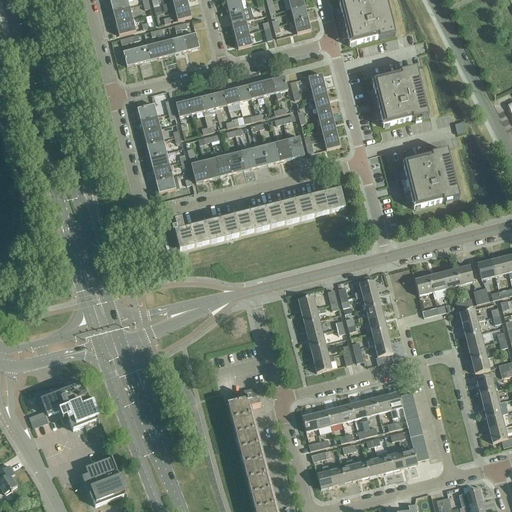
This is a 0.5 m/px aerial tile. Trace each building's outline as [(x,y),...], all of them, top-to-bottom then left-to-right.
[(115,0),(110,2),(113,14),(130,9),(127,0),(115,0)] [(171,0),(174,11),(188,7),(186,0),(171,0)] [(236,0),(226,3),(229,15),(243,11),(239,0),(236,0)] [(287,0),(291,12),(305,8),(302,0),(287,0)] [(395,38),(385,0),(347,0),(338,2),(340,10),(334,11),(342,42),(348,40),(350,48),(379,40),(379,42),(395,38)] [(188,7),(174,11),(177,23),(191,20),(188,7)] [(291,12),(294,23),(294,24),(308,20),(305,8),(291,12)] [(113,14),(116,26),(133,21),(130,9),(113,14)] [(243,11),(229,15),(232,27),(246,23),(249,22),(254,21),(250,9),(243,11)] [(146,19),(148,24),(142,26),(143,32),(149,30),(149,29),(154,28),(151,17),(146,19)] [(290,29),(295,28),(297,36),(311,33),(308,20),(294,24),(294,23),(289,25),(290,29)] [(133,21),(116,26),(119,38),(136,34),(133,21)] [(232,27),(235,39),(249,35),(246,23),(232,27)] [(169,34),(171,42),(175,57),(187,54),(183,39),(182,32),(180,26),(175,27),(176,33),(169,34)] [(269,30),(264,31),(267,44),(272,42),(269,30)] [(158,38),(156,32),(144,35),(146,41),(158,38)] [(249,35),(235,39),(238,51),(252,47),(258,46),(258,45),(260,45),(259,41),(257,42),(257,41),(251,42),(249,35)] [(183,39),(187,54),(199,51),(196,36),(183,39)] [(134,44),(132,39),(120,42),(121,47),(134,44)] [(171,42),(159,45),(163,60),(175,57),(171,42)] [(159,45),(147,48),(151,63),(163,60),(159,45)] [(147,48),(135,51),(139,66),(151,63),(147,48)] [(139,66),(135,51),(123,54),(127,69),(139,66)] [(429,119),(416,71),(401,75),(401,76),(372,84),(373,91),(368,92),(367,92),(375,123),(376,123),(381,122),(383,129),(413,122),(413,123),(429,119)] [(308,80),(311,92),(325,89),(322,76),(308,80)] [(284,78),(272,82),(276,96),(275,96),(277,101),(282,100),(280,94),(288,92),(284,78)] [(272,82),(260,85),(263,99),(275,96),(276,96),(272,82)] [(290,84),(293,97),(299,95),(296,83),(290,84)] [(260,85),(248,88),(251,102),(263,99),(260,85)] [(248,88),(236,91),(239,105),(251,102),(248,88)] [(311,92),(314,104),(328,101),(325,89),(311,92)] [(236,91),(224,94),(227,108),(239,105),(236,91)] [(224,94),(212,97),(215,111),(227,108),(224,94)] [(212,97),(200,100),(203,114),(204,118),(216,115),(215,111),(212,97)] [(200,100),(188,103),(191,117),(203,114),(200,100)] [(314,104),(317,116),(331,113),(328,101),(314,104)] [(165,104),(169,116),(174,115),(171,103),(165,104)] [(191,117),(188,103),(176,106),(179,120),(191,117)] [(137,111),(140,123),(157,119),(154,106),(137,111)] [(317,116),(320,128),(334,125),(331,113),(317,116)] [(257,123),(255,117),(243,120),(244,126),(257,123)] [(294,117),(282,120),(283,126),(295,123),(294,117)] [(140,123),(143,135),(160,131),(157,119),(140,123)] [(463,124),(454,126),(457,137),(465,134),(466,134),(463,124)] [(320,128),(323,140),(337,137),(334,125),(320,128)] [(143,135),(147,147),(163,143),(160,131),(143,135)] [(337,137),(323,140),(326,152),(340,149),(337,137)] [(211,144),(210,139),(198,141),(200,147),(211,144)] [(300,139),(287,142),(292,161),(304,158),(300,139)] [(287,142),(275,145),(280,164),(292,161),(287,142)] [(147,147),(150,159),(166,155),(163,143),(147,147)] [(310,143),(305,145),(308,157),(319,154),(318,149),(312,151),(310,143)] [(275,145),(263,148),(268,167),(280,164),(275,145)] [(263,148),(251,151),(256,170),(268,167),(263,148)] [(251,151),(239,154),(244,173),(256,170),(251,151)] [(399,174),(398,174),(406,205),(412,203),(414,211),(443,204),(444,205),(459,201),(447,153),(431,157),(432,158),(402,166),(404,173),(399,174)] [(239,154),(227,157),(232,176),(244,173),(239,154)] [(150,159),(153,171),(169,167),(166,155),(150,159)] [(227,157),(215,160),(220,179),(232,176),(227,157)] [(215,160),(203,163),(208,182),(220,179),(215,160)] [(208,182),(203,163),(191,166),(196,186),(208,182)] [(153,171),(156,183),(173,179),(169,167),(153,171)] [(173,179),(156,183),(159,195),(176,191),(174,186),(177,185),(175,178),(173,179)] [(178,248),(179,253),(345,211),(340,192),(332,194),(233,219),(233,216),(227,218),(228,220),(184,231),(181,220),(174,222),(174,223),(163,226),(169,250),(178,248)] [(504,259),(490,262),(495,279),(508,276),(504,259)] [(495,279),(490,262),(476,266),(481,283),(495,279)] [(468,268),(455,271),(459,288),(473,285),(468,268)] [(455,271),(441,275),(446,292),(453,290),(455,295),(460,294),(459,288),(455,271)] [(441,275),(428,278),(432,295),(446,292),(441,275)] [(432,295),(428,278),(414,281),(419,298),(432,295)] [(362,299),(362,300),(378,296),(374,283),(359,287),(360,294),(354,295),(355,301),(362,299)] [(338,291),(341,305),(348,303),(345,289),(338,291)] [(327,294),(331,307),(337,306),(334,292),(327,294)] [(486,292),(480,294),(483,305),(489,303),(486,292)] [(483,305),(480,294),(473,295),(476,306),(483,305)] [(500,300),(498,294),(491,296),(493,302),(500,300)] [(362,300),(365,311),(381,308),(378,296),(362,300)] [(298,302),(301,315),(316,311),(313,298),(298,302)] [(471,301),(462,303),(464,309),(473,307),(471,301)] [(464,309),(462,303),(456,305),(458,311),(464,309)] [(508,303),(500,304),(502,312),(510,310),(508,303)] [(365,311),(368,323),(384,320),(381,308),(365,311)] [(444,308),(436,310),(438,316),(445,314),(444,308)] [(301,315),(304,327),(319,323),(317,316),(325,314),(324,309),(316,311),(301,315)] [(438,316),(436,310),(422,314),(424,320),(438,316)] [(491,312),(493,320),(500,318),(498,310),(491,312)] [(459,315),(462,327),(477,323),(477,324),(485,322),(484,316),(476,318),(474,311),(459,315)] [(500,318),(493,320),(495,327),(501,325),(500,318)] [(346,322),(348,328),(354,327),(353,320),(346,322)] [(368,323),(371,335),(387,331),(384,320),(368,323)] [(304,327),(307,338),(322,335),(319,323),(304,327)] [(462,327),(465,339),(480,336),(477,324),(477,323),(462,327)] [(368,349),(374,347),(390,343),(387,331),(371,335),(373,342),(367,344),(368,349)] [(497,336),(499,344),(506,342),(504,334),(497,336)] [(307,338),(310,350),(325,347),(322,335),(307,338)] [(465,339),(468,352),(483,348),(480,336),(465,339)] [(506,342),(499,344),(501,351),(508,349),(506,342)] [(390,343),(374,347),(377,359),(393,355),(390,343)] [(310,350),(313,362),(328,359),(325,347),(310,350)] [(468,352),(471,364),(486,360),(483,348),(468,352)] [(361,350),(354,352),(357,365),(364,364),(361,350)] [(349,353),(343,355),(346,368),(353,367),(349,353)] [(328,359),(313,362),(316,375),(332,371),(330,364),(335,362),(333,357),(328,359)] [(486,360),(471,364),(474,376),(490,372),(486,360)] [(497,368),(499,374),(511,370),(511,369),(511,365),(497,368)] [(511,370),(499,374),(500,380),(511,377),(511,370)] [(477,384),(480,397),(495,393),(492,381),(477,384)] [(91,401),(85,386),(63,394),(64,395),(43,403),(48,417),(59,413),(63,421),(67,420),(68,423),(69,423),(73,433),(98,424),(98,426),(99,426),(90,401),(91,401)] [(228,405),(255,511),(275,511),(250,410),(261,407),(257,389),(244,392),(246,401),(228,405)] [(480,397),(483,409),(498,406),(495,393),(480,397)] [(398,394),(387,397),(391,412),(393,421),(399,419),(397,411),(402,409),(399,397),(398,394)] [(412,394),(399,397),(402,409),(415,406),(412,394)] [(387,397),(375,400),(378,416),(391,412),(387,397)] [(375,400),(363,403),(367,419),(378,416),(375,400)] [(363,403),(351,406),(355,422),(362,420),(363,426),(368,424),(367,419),(363,403)] [(351,406),(339,409),(342,425),(355,422),(351,406)] [(417,412),(415,406),(402,409),(404,415),(417,412)] [(483,409),(486,421),(501,417),(498,406),(483,409)] [(339,409),(326,412),(330,428),(342,425),(339,409)] [(326,412),(314,416),(318,431),(330,428),(326,412)] [(420,425),(417,412),(404,415),(407,428),(420,425)] [(31,419),(33,424),(47,419),(45,414),(31,419)] [(318,431),(314,416),(302,419),(306,434),(318,431)] [(486,421),(489,432),(504,428),(501,417),(486,421)] [(396,432),(394,425),(387,427),(389,433),(396,432)] [(504,428),(489,432),(492,445),(507,441),(504,428)] [(413,451),(416,463),(429,460),(421,429),(408,432),(414,451),(413,451)] [(363,433),(357,434),(359,441),(365,440),(371,438),(370,431),(363,433)] [(398,443),(397,436),(390,437),(392,444),(398,443)] [(374,448),(372,442),(366,443),(368,450),(374,448)] [(310,453),(323,450),(321,444),(309,447),(310,453)] [(401,454),(405,470),(417,467),(416,463),(413,451),(401,454)] [(330,452),(324,454),(325,460),(332,459),(330,452)] [(325,460),(324,454),(311,457),(313,464),(325,460)] [(389,458),(393,473),(405,470),(401,454),(389,458)] [(376,457),(377,461),(381,476),(393,473),(389,458),(383,459),(382,455),(376,457)] [(89,493),(95,509),(126,497),(127,499),(111,457),(111,458),(112,462),(88,471),(92,482),(89,483),(93,492),(90,493),(89,493)] [(341,470),(345,485),(357,482),(353,467),(352,463),(352,461),(346,463),(347,468),(341,470)] [(365,464),(369,479),(381,476),(377,461),(365,464)] [(353,467),(357,482),(369,479),(365,464),(359,465),(358,462),(352,463),(353,467)] [(12,492),(18,488),(12,478),(16,476),(10,467),(0,473),(0,489),(4,496),(10,493),(11,494),(13,493),(12,492)] [(322,469),(324,474),(316,476),(320,491),(332,488),(328,473),(327,468),(322,469)] [(345,485),(341,470),(328,473),(332,488),(345,485)] [(466,495),(459,497),(462,508),(464,508),(469,507),(481,503),(482,503),(479,492),(466,495)] [(448,500),(442,501),(443,506),(445,511),(451,511),(450,507),(448,500)] [(483,511),(481,503),(469,507),(464,508),(465,511),(483,511)]
